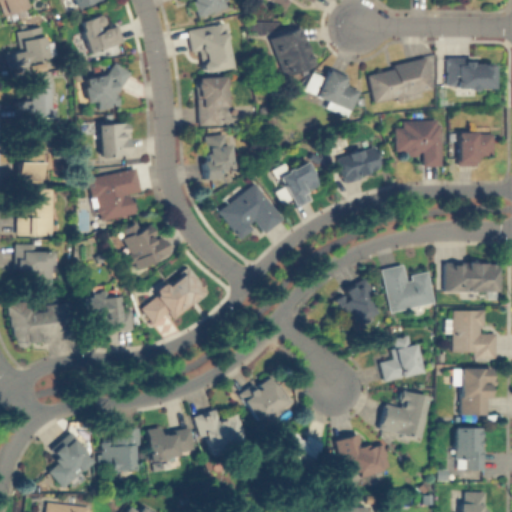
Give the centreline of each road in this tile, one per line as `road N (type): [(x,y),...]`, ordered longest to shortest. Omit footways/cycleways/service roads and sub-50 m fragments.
road 1 (residential): [(0,465),(31,416),(72,402),(173,390),(213,371),(275,318),(304,280),(362,246),(423,231),(511,229)]
road 2 (residential): [(511,188),(405,190),(344,206),(285,240),(195,331),(129,355),(53,362),(0,389)]
road 3 (residential): [(138,0),(155,60),(162,163),(173,202),(192,235),(241,283)]
road 4 (residential): [(511,26),(352,26)]
